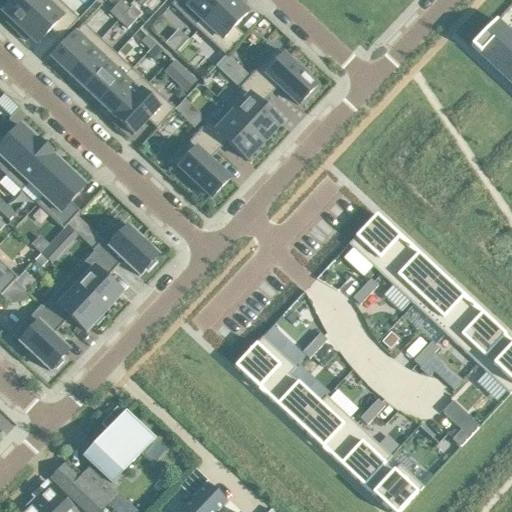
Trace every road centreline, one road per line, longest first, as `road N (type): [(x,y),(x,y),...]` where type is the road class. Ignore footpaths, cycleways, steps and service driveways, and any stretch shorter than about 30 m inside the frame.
road 1 (residential): [(0,55),(210,253)]
road 2 (residential): [(425,399),(363,357),(338,315),(248,213)]
road 3 (residential): [(106,363),(262,509)]
road 4 (residential): [(371,81),(248,213)]
road 5 (residential): [(210,253),(106,363)]
